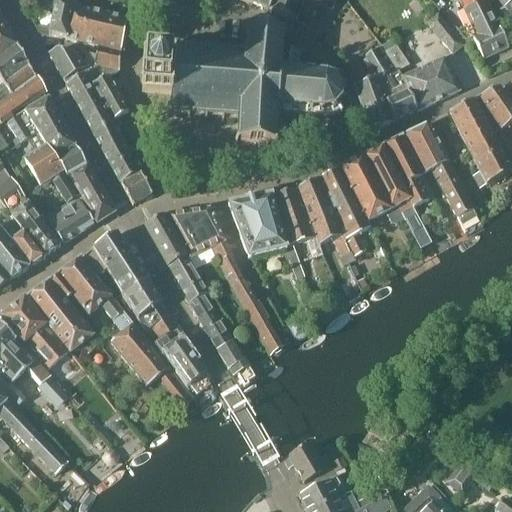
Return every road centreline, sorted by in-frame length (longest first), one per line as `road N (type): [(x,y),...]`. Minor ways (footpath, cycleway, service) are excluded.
road 1 (residential): [(511,78),(292,184),(128,221)]
road 2 (residential): [(289,511),(128,221)]
road 3 (residential): [(128,221),(4,0)]
road 4 (residential): [(128,221),(0,307)]
